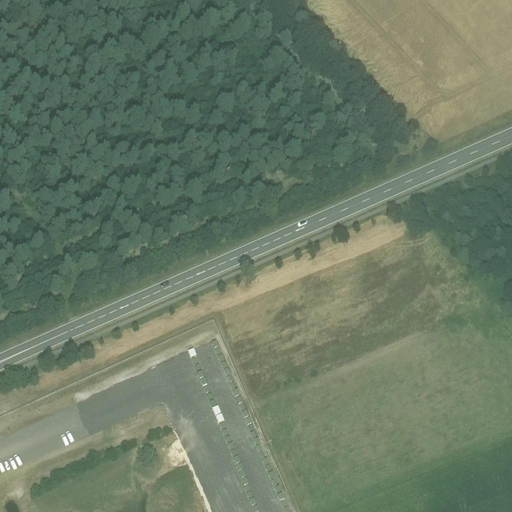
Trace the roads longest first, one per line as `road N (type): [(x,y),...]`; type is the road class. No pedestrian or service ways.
road 1 (primary): [(427,177),(0,364)]
road 2 (track): [(263,0),(427,177)]
